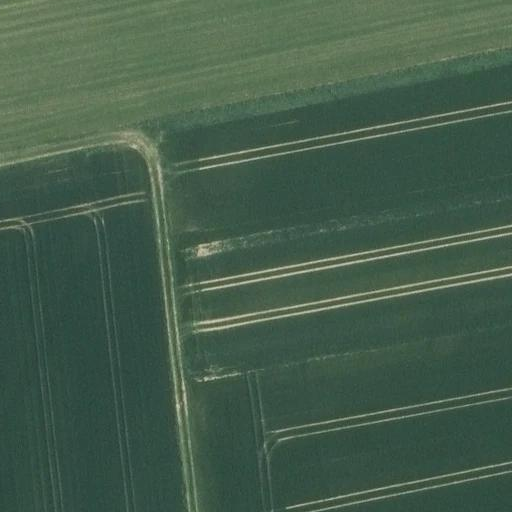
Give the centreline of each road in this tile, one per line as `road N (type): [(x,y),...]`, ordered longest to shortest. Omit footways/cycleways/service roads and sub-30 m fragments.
road 1 (track): [(193,511),(153,133)]
road 2 (track): [(511,61),(153,133)]
road 3 (track): [(0,164),(153,133)]
